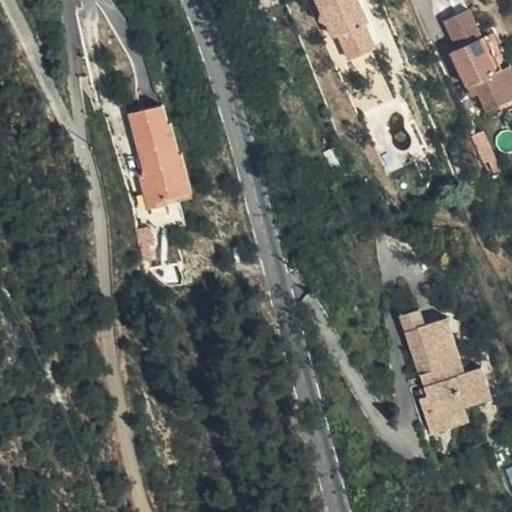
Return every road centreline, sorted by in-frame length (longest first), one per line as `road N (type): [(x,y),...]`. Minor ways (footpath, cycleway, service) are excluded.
road 1 (residential): [(146,511),(115,400),(94,189),(6,0)]
road 2 (tertiary): [(336,511),(217,61),(192,0)]
